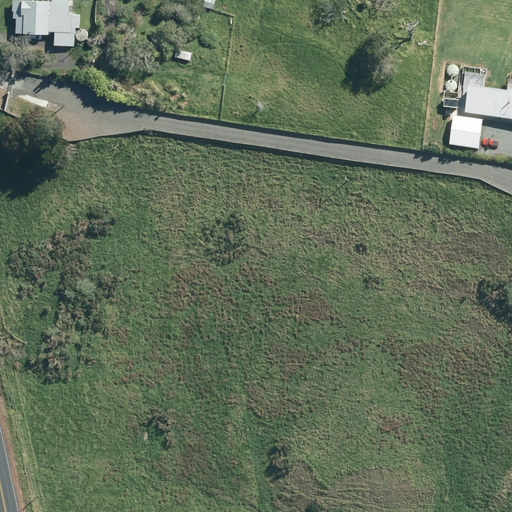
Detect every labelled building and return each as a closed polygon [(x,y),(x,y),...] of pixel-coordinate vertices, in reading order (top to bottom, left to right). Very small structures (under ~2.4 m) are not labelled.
[(26,0),(26,7),(17,7),(17,15),(21,15),(21,31),(40,31),(40,38),(51,38),(51,32),(58,32),(58,43),(72,43),(72,31),(76,31),(77,9),(75,9),(75,0),(26,0)] [(214,10),(216,0),(197,0),(196,5),(214,10)] [(177,46),(175,58),(190,61),(192,49),(177,46)] [(511,78),(511,79),(508,91),(483,87),(485,74),(457,69),(444,145),(483,153),(489,125),(511,129),(511,78)] [(168,75),(147,74),(147,97),(167,98),(168,75)]
